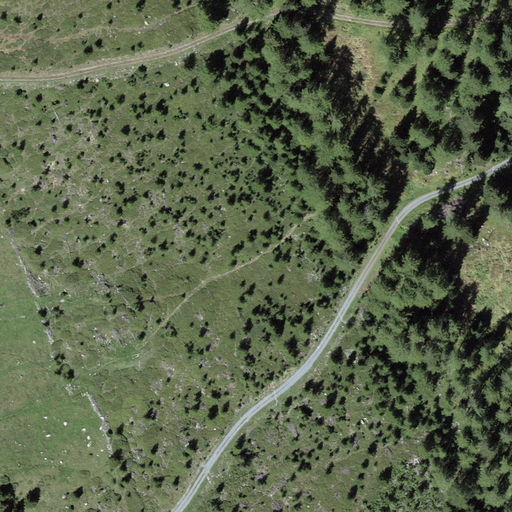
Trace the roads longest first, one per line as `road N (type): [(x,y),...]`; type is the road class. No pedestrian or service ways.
road 1 (track): [(0,76),(87,72),(192,48),(247,23),(307,16),(436,26),(511,14)]
road 2 (track): [(511,159),(404,210),(307,373),(240,424),(173,511)]
